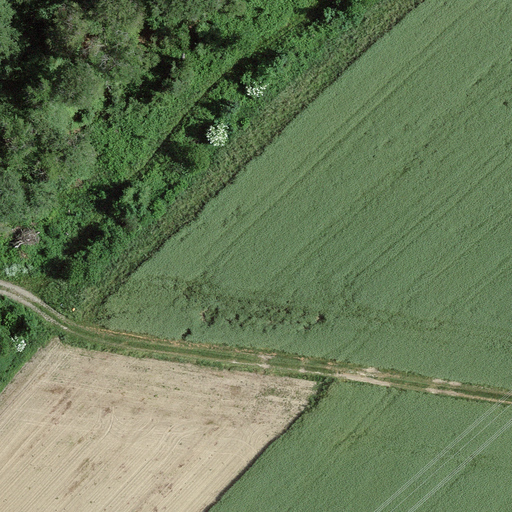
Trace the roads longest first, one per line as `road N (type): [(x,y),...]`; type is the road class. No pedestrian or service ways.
road 1 (track): [(511,395),(414,388),(71,331),(24,300)]
road 2 (track): [(24,300),(232,61),(324,0)]
